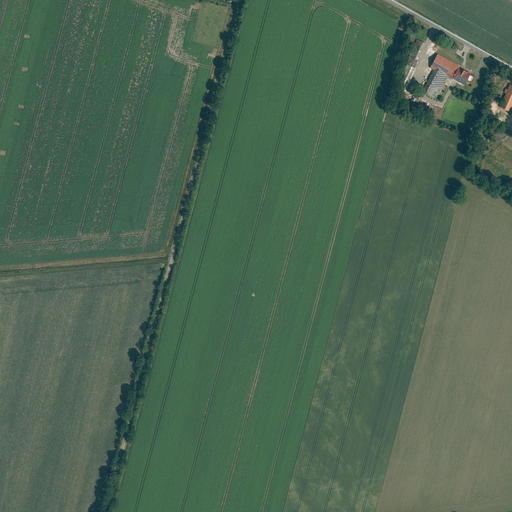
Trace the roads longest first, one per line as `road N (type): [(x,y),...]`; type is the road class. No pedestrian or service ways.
road 1 (track): [(239,0),(105,511)]
road 2 (residential): [(387,0),(511,69)]
